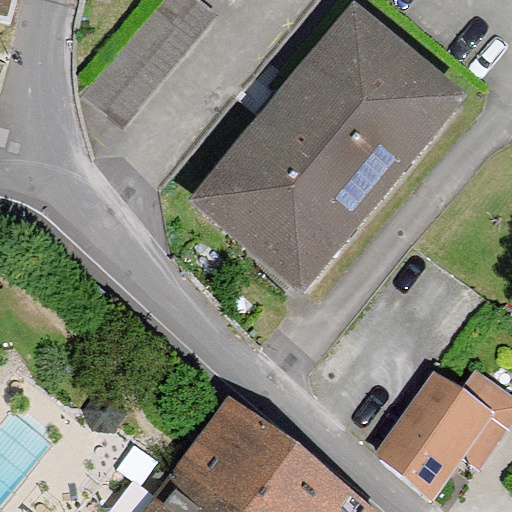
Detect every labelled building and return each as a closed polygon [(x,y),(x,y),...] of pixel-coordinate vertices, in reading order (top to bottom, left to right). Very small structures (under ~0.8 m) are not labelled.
[(0,0),(0,23),(9,26),(16,0),(0,0)] [(122,134),(219,19),(195,0),(161,0),(79,98),(122,134)] [(455,107),(354,24),(200,208),(301,291),(302,290),(294,283),(329,241),(337,248),(363,216),(355,209),(384,175),(392,182),(418,150),(410,143),(445,101),(453,108),(455,107)] [(437,382),(380,461),(426,501),(457,458),(477,471),(511,421),(511,404),(473,378),(459,398),(437,382)] [(232,409),(183,475),(229,511),(359,511),(321,481),(309,497),(284,481),(299,462),(232,409)] [(229,511),(183,475),(153,511),(229,511)]
